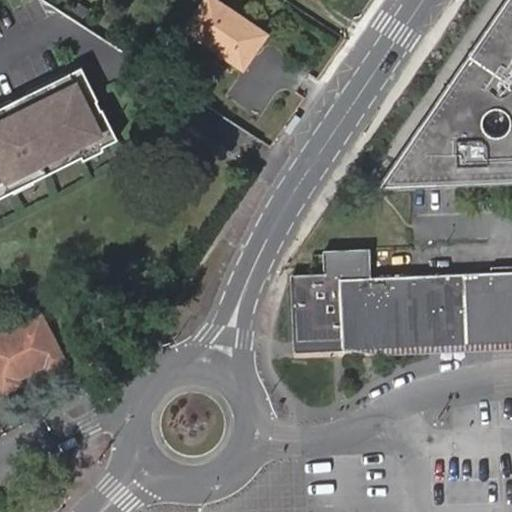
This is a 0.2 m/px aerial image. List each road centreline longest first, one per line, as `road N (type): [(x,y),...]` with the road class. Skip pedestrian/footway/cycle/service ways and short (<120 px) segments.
road 1 (tertiary): [(423,0),(290,195),(248,279)]
road 2 (residential): [(251,443),(330,437),(452,387),(511,379)]
road 3 (residential): [(130,417),(95,421),(0,466)]
road 4 (tertiary): [(148,467),(177,483),(210,482),(237,466),(251,443)]
